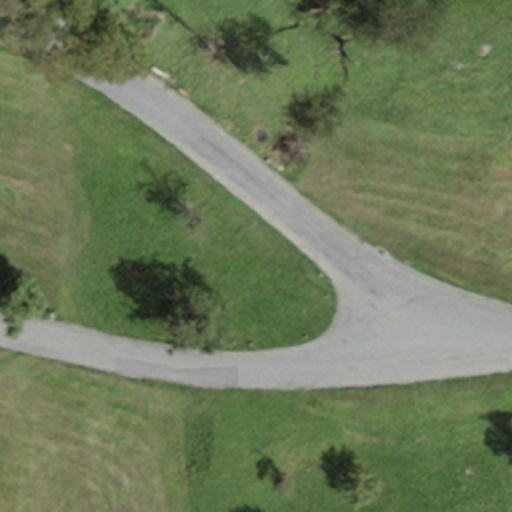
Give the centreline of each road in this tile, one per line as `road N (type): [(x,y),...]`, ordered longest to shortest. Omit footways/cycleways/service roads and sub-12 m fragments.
road 1 (residential): [(431,356),(288,208),(211,143),(73,53),(0,26)]
road 2 (residential): [(431,356),(251,374),(0,330)]
